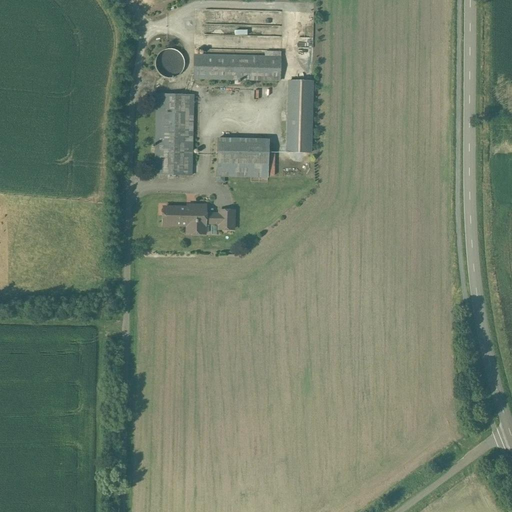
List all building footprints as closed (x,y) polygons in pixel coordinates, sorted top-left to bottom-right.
[(194,79),(279,80),(279,47),(265,47),(265,53),(194,53),(194,79)] [(156,58),(155,62),(156,67),(157,71),(160,74),(164,77),(168,78),(173,77),(177,76),(180,73),(183,69),(184,64),(183,59),(180,55),(177,51),(172,50),(167,50),(163,51),(159,54),(156,58)] [(312,81),(288,80),(286,152),(311,153),(312,81)] [(192,176),(193,97),(154,96),(154,176),(192,176)] [(267,178),(268,137),(217,136),(216,177),(267,178)] [(206,225),(206,212),(206,203),(185,202),(185,206),(162,206),(161,228),(185,229),(184,235),(205,235),(206,225)] [(217,209),(217,213),(206,212),(206,225),(217,225),(220,225),(220,230),(234,230),(234,210),(217,209)]
